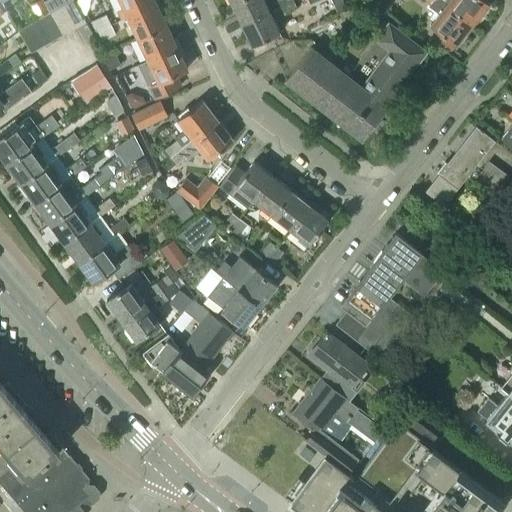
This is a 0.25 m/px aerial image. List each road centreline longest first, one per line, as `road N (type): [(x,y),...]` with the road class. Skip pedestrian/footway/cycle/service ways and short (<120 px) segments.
road 1 (residential): [(170,469),(374,211)]
road 2 (residential): [(374,211),(255,116),(198,0)]
road 3 (tertiary): [(170,469),(0,281)]
road 4 (residential): [(374,211),(511,28)]
